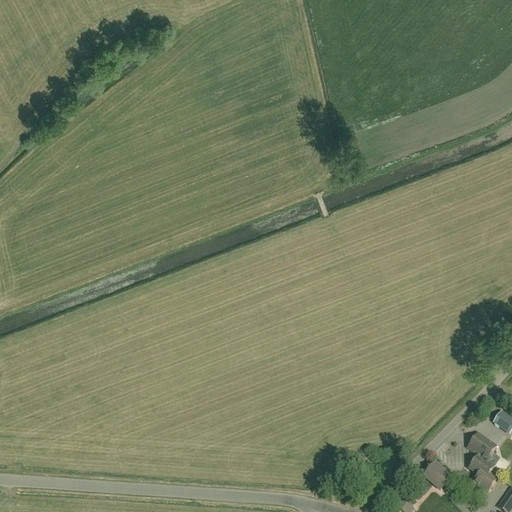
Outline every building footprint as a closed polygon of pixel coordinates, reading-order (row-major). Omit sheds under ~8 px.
[(511,436),(511,420),(502,415),(495,427),(511,436)] [(488,493),(497,481),(489,475),(495,468),(486,462),(496,447),(478,435),(468,450),(479,458),(470,470),(479,477),(474,483),(471,488),(482,495),(485,491),(488,493)] [(435,465),(424,478),(440,492),(452,478),(435,465)] [(501,511),(509,511),(511,509),(511,490),(511,491),(498,510),(501,511)] [(407,496),(397,508),(401,511),(410,511),(417,505),(407,496)]
